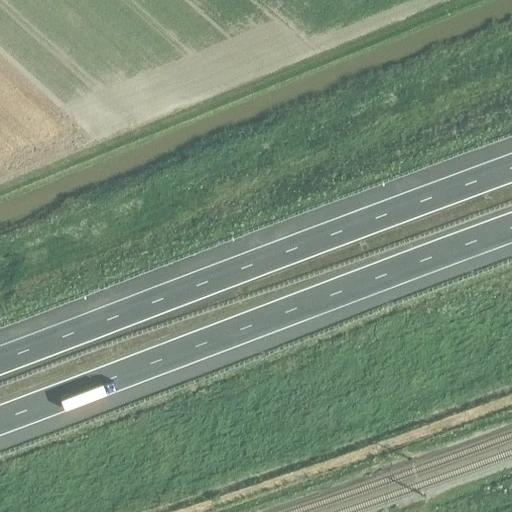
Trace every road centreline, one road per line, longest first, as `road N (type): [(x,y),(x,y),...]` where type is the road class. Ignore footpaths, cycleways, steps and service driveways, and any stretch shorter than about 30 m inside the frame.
road 1 (motorway): [(0,419),(511,226)]
road 2 (motorway): [(511,167),(0,358)]
road 3 (track): [(511,410),(223,511)]
